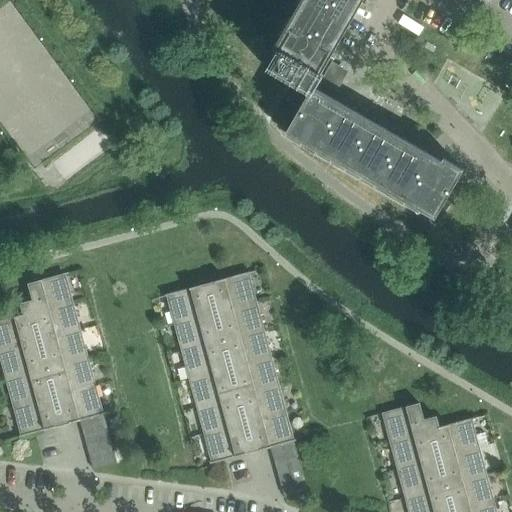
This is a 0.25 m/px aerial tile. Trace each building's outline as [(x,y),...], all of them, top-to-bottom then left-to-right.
[(301,0),(273,50),(279,53),(268,72),(291,84),(308,94),(300,108),(285,134),(434,220),(463,170),(443,159),(438,167),(327,103),(341,78),(322,59),(356,0),(301,0)] [(300,108),(308,94),(291,84),(283,98),(300,108)] [(103,413),(66,274),(28,284),(33,301),(20,304),(23,315),(0,321),(0,358),(21,436),(20,436),(21,437),(80,421),(84,435),(107,428),(104,413),(103,413)] [(211,462),(211,464),(271,448),(275,462),(298,455),(294,441),(295,441),(294,440),(249,274),(166,295),(166,296),(167,296),(211,462)] [(496,511),(472,420),(472,419),(439,428),(436,417),(424,420),(419,404),(382,414),(408,511),(496,511)] [(110,440),(107,428),(84,435),(87,447),(110,440)] [(114,452),(110,440),(87,447),(90,458),(114,452)] [(117,464),(114,452),(90,458),(94,470),(117,464)] [(301,467),(298,455),(275,462),(278,473),(301,467)] [(304,479),(301,467),(278,473),(281,485),(304,479)] [(308,490),(304,479),(281,485),(284,497),(308,490)]
